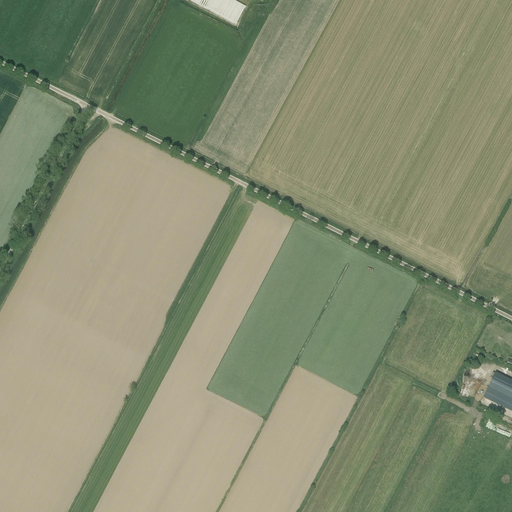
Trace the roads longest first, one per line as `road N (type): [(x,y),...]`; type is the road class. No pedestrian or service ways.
road 1 (unclassified): [(511,319),(85,105)]
road 2 (unclassified): [(0,271),(85,105)]
